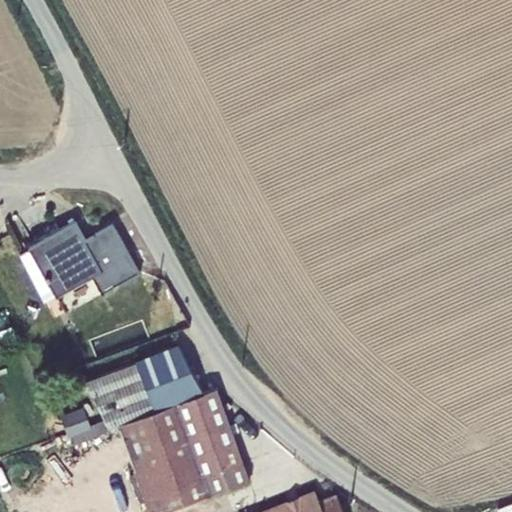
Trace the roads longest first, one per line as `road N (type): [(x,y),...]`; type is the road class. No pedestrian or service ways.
road 1 (unclassified): [(118,172),(223,367),(291,435),(401,511)]
road 2 (unclassified): [(31,0),(118,172)]
